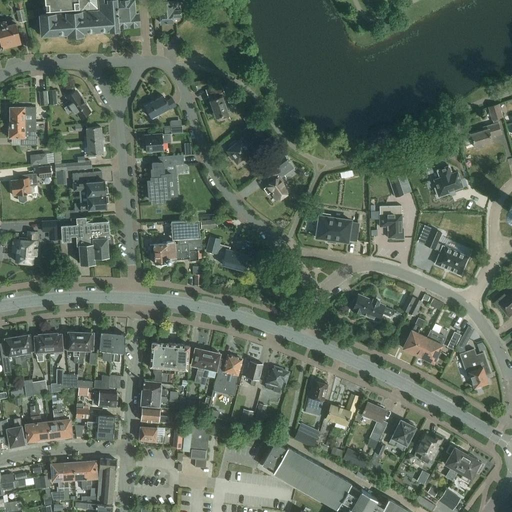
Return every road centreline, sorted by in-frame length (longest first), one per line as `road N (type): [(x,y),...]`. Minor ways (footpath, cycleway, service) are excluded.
road 1 (residential): [(315,303),(284,246),(218,182),(180,79),(172,68),(142,63)]
road 2 (tertiary): [(511,445),(427,395),(302,340)]
road 3 (residential): [(136,299),(118,105)]
road 4 (residential): [(469,307),(432,286),(364,266),(315,303)]
road 5 (tertiary): [(302,340),(193,306),(136,299)]
road 6 (residential): [(126,450),(136,299)]
road 7 (tertiary): [(136,299),(0,307)]
road 8 (residential): [(0,462),(77,447),(126,450)]
